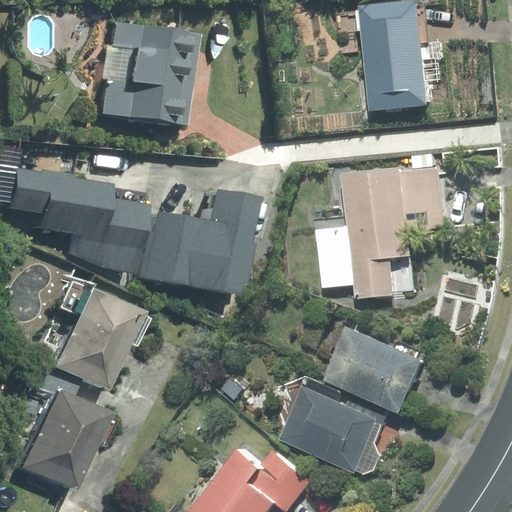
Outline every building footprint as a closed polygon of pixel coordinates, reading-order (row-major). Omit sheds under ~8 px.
[(434,105),(424,0),(420,0),(364,5),(374,111),(434,105)] [(174,127),(188,36),(107,23),(93,114),(174,127)] [(406,169),(346,175),(358,300),(397,296),(393,259),(415,257),(412,232),(448,228),(442,169),(406,172),(406,169)] [(99,391),(132,313),(78,291),(45,369),(99,391)] [(353,327),(329,381),(405,415),(429,361),(353,327)] [(306,386),(282,440),(358,474),(359,471),(367,475),(377,472),(384,457),(378,443),(386,426),(381,423),(382,420),(306,386)] [(99,415),(46,392),(12,468),(65,492),(99,415)] [(264,466),(243,449),(191,511),(273,511),(280,504),(290,511),(314,482),(276,451),(264,466)]
